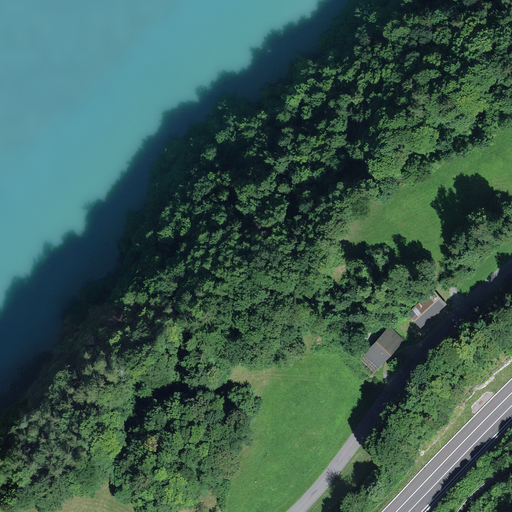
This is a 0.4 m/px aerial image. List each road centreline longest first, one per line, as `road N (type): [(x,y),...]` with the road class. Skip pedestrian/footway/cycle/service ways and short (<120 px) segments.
road 1 (unclassified): [(295,511),(410,364),(511,267)]
road 2 (trunk): [(404,511),(511,402)]
